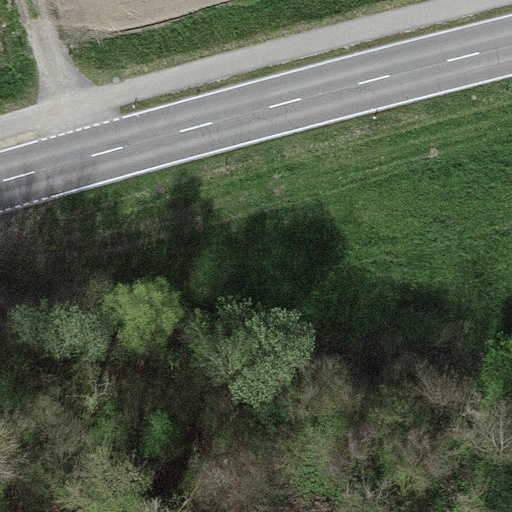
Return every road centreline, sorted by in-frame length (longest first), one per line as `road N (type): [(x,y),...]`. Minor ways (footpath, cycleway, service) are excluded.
road 1 (secondary): [(0,179),(511,39)]
road 2 (track): [(59,0),(69,113),(89,153)]
